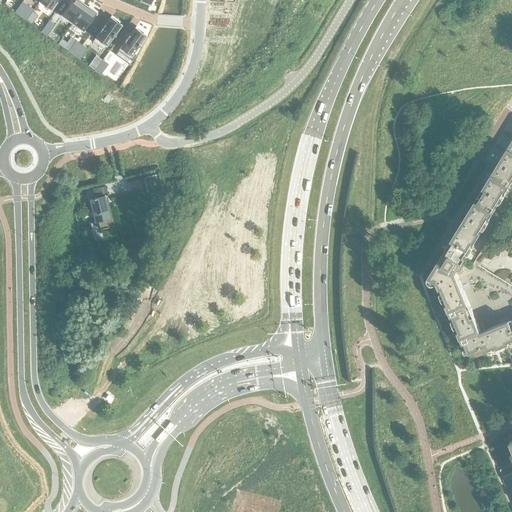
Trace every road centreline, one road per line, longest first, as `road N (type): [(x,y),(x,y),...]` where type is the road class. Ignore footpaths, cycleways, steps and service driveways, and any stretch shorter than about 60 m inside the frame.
road 1 (primary): [(324,353),(320,257),(330,175),(367,62),(404,0)]
road 2 (primary): [(377,0),(324,107),(296,207),(295,352)]
road 3 (tertiary): [(16,179),(26,400),(81,467)]
road 4 (tertiary): [(95,441),(60,424),(35,378),(30,178)]
road 5 (primary): [(371,511),(339,429),(324,353)]
road 6 (primary): [(299,369),(343,511)]
road 7 (secondary): [(170,430),(225,386),(299,369)]
road 8 (secondary): [(295,352),(226,360),(175,390)]
road 9 (track): [(160,139),(283,117)]
